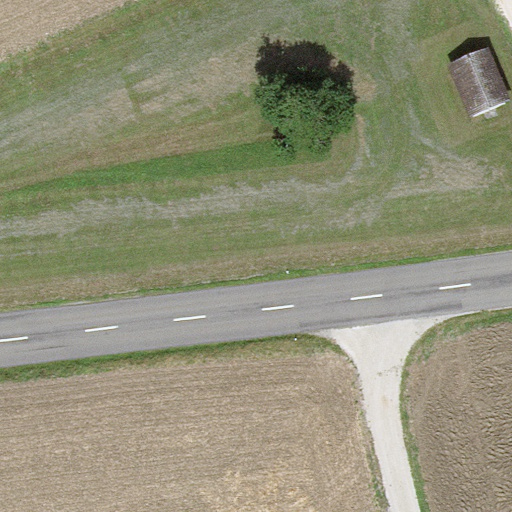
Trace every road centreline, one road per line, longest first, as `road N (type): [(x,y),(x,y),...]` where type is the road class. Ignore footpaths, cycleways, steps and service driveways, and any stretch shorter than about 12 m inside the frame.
road 1 (tertiary): [(511,281),(0,344)]
road 2 (track): [(356,303),(403,511)]
